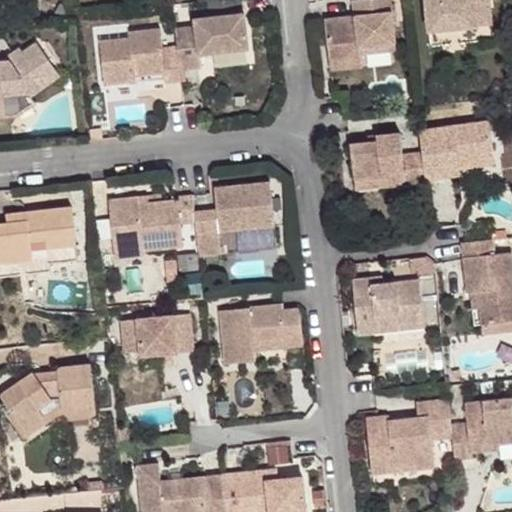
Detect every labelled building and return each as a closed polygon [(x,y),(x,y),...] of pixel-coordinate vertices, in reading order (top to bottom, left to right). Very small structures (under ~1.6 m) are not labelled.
[(324,16),(328,57),(361,53),(361,50),(397,46),(391,0),(353,0),(355,13),(356,18),(347,18),(347,13),(324,16)] [(426,0),(429,29),(478,24),(475,0),(426,0)] [(475,0),(478,24),(493,22),(490,0),(475,0)] [(193,22),(173,24),(175,39),(178,64),(200,62),(198,49),(227,46),(247,43),(243,9),(193,14),(193,22)] [(166,75),(178,74),(178,64),(175,39),(162,40),(161,19),(127,24),(127,31),(98,34),(103,77),(134,74),(134,70),(133,62),(140,62),(141,69),(165,66),(166,75)] [(0,99),(6,99),(6,85),(22,83),(29,91),(45,78),(41,71),(54,63),(33,36),(20,46),(9,56),(0,56),(0,99)] [(16,41),(0,55),(0,56),(9,56),(20,46),(16,41)] [(361,53),(328,57),(330,66),(362,63),(361,53)] [(57,69),(54,63),(41,71),(45,78),(57,69)] [(406,94),(407,102),(415,101),(415,93),(406,94)] [(491,118),(419,126),(421,147),(424,176),(460,173),(458,162),(496,157),(491,118)] [(404,181),(424,179),(424,176),(421,147),(399,150),(397,129),(375,131),(375,138),(366,139),(349,141),(353,176),(403,171),(404,181)] [(194,211),(198,247),(220,244),(218,222),(274,215),(269,170),(214,177),(216,198),(217,208),(194,211)] [(354,187),(404,181),(403,171),(353,176),(354,187)] [(148,195),(161,193),(160,185),(147,187),(148,195)] [(194,202),(192,186),(176,188),(176,191),(161,193),(148,195),(138,196),(137,188),(107,192),(113,240),(143,237),(143,242),(183,238),(180,213),(194,211),(194,202)] [(147,187),(137,188),(138,196),(148,195),(147,187)] [(216,198),(194,202),(194,211),(217,208),(216,198)] [(0,273),(52,268),(51,259),(79,256),(77,242),(72,203),(28,209),(29,217),(8,220),(0,220),(0,273)] [(29,217),(28,209),(7,211),(8,220),(29,217)] [(507,234),(506,227),(492,229),(493,236),(496,235),(507,234)] [(511,248),(498,250),(496,235),(493,236),(466,239),(472,290),(474,290),(481,290),(485,323),(511,319),(511,248)] [(144,246),(143,242),(143,237),(113,240),(114,249),(144,246)] [(179,264),(198,263),(197,246),(177,248),(179,264)] [(177,274),(175,252),(165,253),(167,275),(177,274)] [(436,261),(426,253),(412,255),(413,267),(421,266),(421,270),(437,268),(436,261)] [(201,284),(199,265),(182,267),(185,286),(201,284)] [(387,275),(376,276),(377,283),(388,282),(387,275)] [(377,283),(376,276),(356,277),(361,334),(381,332),(381,325),(402,323),(429,321),(425,279),(388,282),(377,283)] [(477,324),(485,323),(481,290),(474,290),(477,324)] [(218,300),(223,353),(254,349),(253,341),(252,331),(285,328),(286,337),(301,335),(297,297),(282,299),(281,293),(218,300)] [(189,305),(136,311),(139,342),(140,348),(193,343),(189,305)] [(139,342),(136,311),(120,313),(123,344),(139,342)] [(381,325),(381,332),(403,330),(402,323),(381,325)] [(252,331),(253,341),(286,337),(285,328),(252,331)] [(63,405),(98,402),(93,358),(57,363),(59,373),(43,373),(37,366),(5,390),(17,407),(29,424),(48,411),(46,406),(43,402),(54,393),(62,393),(62,397),(63,405)] [(453,422),(450,396),(419,400),(421,415),(421,420),(408,422),(407,416),(391,419),(391,414),(368,417),(373,471),(396,470),(396,465),(414,463),(415,468),(436,466),(433,438),(438,430),(454,429),(453,422)] [(470,420),(453,422),(454,429),(454,436),(457,459),(475,457),(474,451),(492,449),(491,443),(501,442),(511,441),(511,396),(469,401),(470,420)] [(98,410),(98,402),(63,405),(62,397),(46,406),(48,411),(29,424),(17,407),(13,411),(30,435),(64,409),(64,414),(98,410)] [(126,420),(118,421),(120,436),(128,435),(126,420)] [(454,436),(454,429),(438,430),(433,438),(454,436)] [(286,440),(267,442),(269,458),(288,456),(286,440)] [(207,511),(227,511),(223,469),(182,474),(182,478),(171,480),(171,475),(160,476),(159,458),(137,460),(142,511),(193,511),(208,510),(207,511)] [(278,463),(267,465),(268,474),(278,473),(278,463)] [(223,469),(227,511),(245,511),(246,504),(270,502),(271,511),(308,508),(303,471),(278,473),(268,474),(267,465),(223,469)] [(246,504),(245,511),(268,511),(271,511),(270,502),(246,504)]
